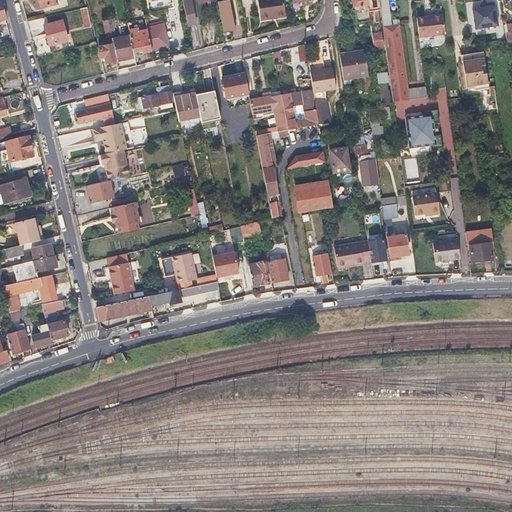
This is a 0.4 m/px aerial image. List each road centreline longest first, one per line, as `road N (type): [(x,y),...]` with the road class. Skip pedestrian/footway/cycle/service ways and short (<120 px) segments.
road 1 (secondary): [(95,350),(306,303),(511,289)]
road 2 (residential): [(38,102),(322,29),(330,0)]
road 3 (residential): [(38,102),(95,350)]
